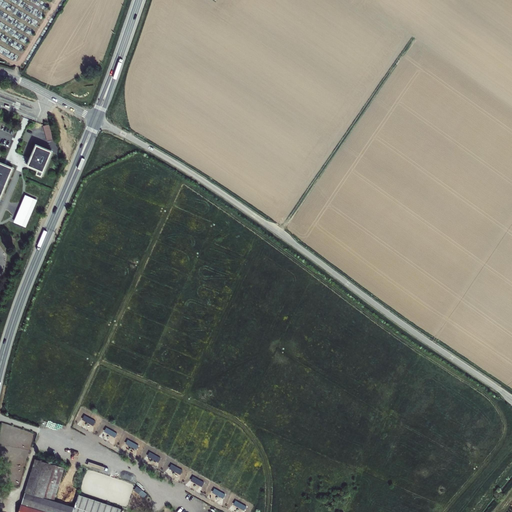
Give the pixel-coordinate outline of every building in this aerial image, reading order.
[(44,126),(49,141),(57,139),(53,123),(44,126)] [(43,176),(53,151),(38,145),(30,165),(40,169),(38,174),(43,176)] [(0,196),(2,198),(14,168),(0,161),(0,196)] [(29,185),(12,232),(26,237),(29,226),(27,226),(39,189),(29,185)] [(127,440),(125,444),(137,449),(139,445),(127,440)] [(149,452),(147,456),(158,461),(160,457),(149,452)] [(53,501),(57,487),(63,468),(35,460),(18,511),(73,511),(74,508),(60,504),(57,502),(53,501)] [(74,508),(75,507),(74,506),(77,496),(79,489),(66,485),(60,504),(74,508)] [(61,488),(57,487),(53,501),(57,502),(61,488)] [(119,511),(120,510),(77,496),(74,506),(75,507),(85,509),(84,511),(119,511)]
